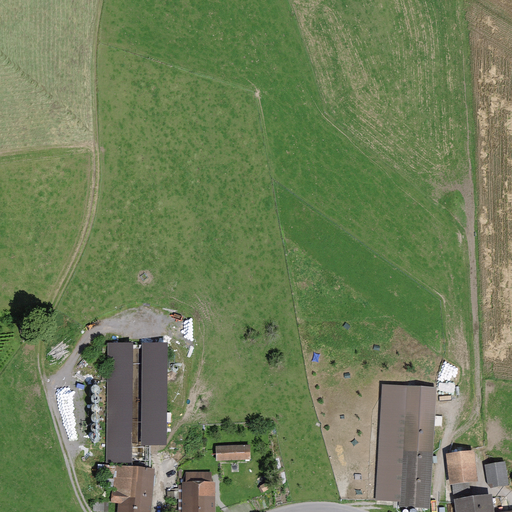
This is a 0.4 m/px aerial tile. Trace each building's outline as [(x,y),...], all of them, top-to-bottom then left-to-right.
[(134,343),(107,343),(107,462),(135,462),(134,343)] [(170,344),(143,344),(142,445),(170,445),(170,344)] [(435,389),(381,385),(373,505),(428,509),(435,389)] [(92,392),(92,394),(93,395),(94,396),(95,396),(97,396),(98,395),(99,395),(100,393),(100,392),(100,391),(99,390),(98,389),(97,388),(96,388),(94,388),(93,389),(92,390),(92,391),(92,392)] [(93,402),(93,403),(94,404),(95,405),(96,406),(98,406),(99,405),(100,404),(101,403),(101,402),(101,400),(100,399),(99,398),(98,398),(97,398),(96,398),(94,398),(94,399),(93,401),(93,402)] [(93,411),(93,413),(94,414),(95,415),(96,415),(98,415),(99,414),(100,414),(101,412),(101,411),(101,410),(100,409),(99,408),(98,407),(97,407),(95,407),(94,408),(93,409),(93,410),(93,411)] [(93,421),(93,423),(94,424),(95,425),(96,425),(98,425),(99,424),(100,424),(101,422),(101,421),(101,420),(100,419),(99,418),(98,417),(97,417),(95,417),(94,418),(93,419),(93,420),(93,421)] [(93,430),(93,431),(94,432),(95,433),(96,434),(98,434),(99,433),(100,432),(101,431),(101,430),(101,428),(100,427),(99,426),(98,426),(97,426),(95,426),(94,426),(93,427),(93,429),(93,430)] [(91,440),(91,441),(92,442),(93,443),(95,444),(96,444),(97,443),(98,442),(99,441),(99,440),(99,438),(99,437),(98,436),(96,436),(95,436),(94,436),(93,436),(92,437),(91,439),(91,440)] [(247,446),(214,449),(215,464),(248,461),(247,446)] [(470,453),(444,456),(448,487),(475,484),(470,453)] [(503,465),(483,469),(487,492),(507,488),(503,465)] [(151,511),(155,470),(116,466),(111,504),(118,504),(117,511),(151,511)] [(211,511),(212,472),(180,472),(179,511),(211,511)] [(491,511),(490,497),(454,502),(455,511),(491,511)] [(108,511),(109,502),(93,502),(92,511),(108,511)]
